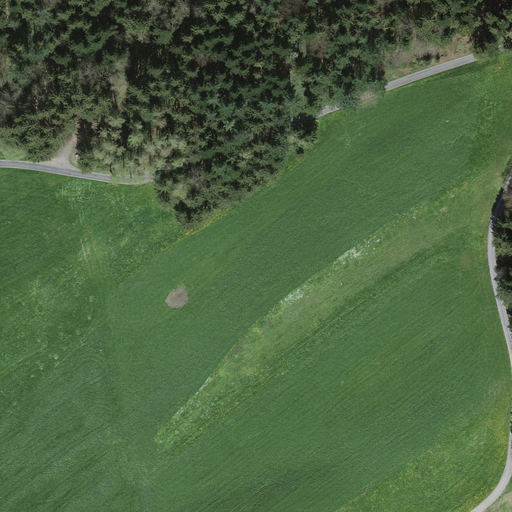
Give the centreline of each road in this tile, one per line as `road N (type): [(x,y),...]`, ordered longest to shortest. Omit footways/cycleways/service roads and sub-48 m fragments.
road 1 (unclassified): [(0,158),(118,174),(178,163),(511,45)]
road 2 (unclassified): [(511,341),(492,229),(511,180)]
